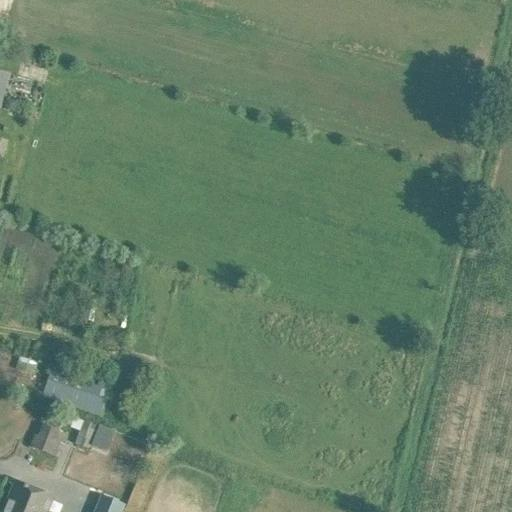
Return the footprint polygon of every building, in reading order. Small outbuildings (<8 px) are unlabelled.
[(8,75),(0,72),(0,107),(0,108),(8,75)] [(7,98),(5,104),(9,111),(14,113),(17,101),(7,98)] [(20,358),(17,369),(33,374),(37,363),(20,358)] [(51,372),(43,396),(100,415),(110,386),(100,382),(98,388),(51,372)] [(34,434),(28,447),(32,448),(52,457),(58,442),(64,445),(68,435),(42,424),(41,426),(37,435),(34,434)] [(97,430),(83,425),(75,448),(89,453),(97,430)] [(114,436),(98,430),(91,450),(106,456),(114,436)] [(41,511),(38,510),(44,495),(16,483),(4,511),(41,511)] [(101,495),(93,511),(122,511),(126,505),(101,495)]
